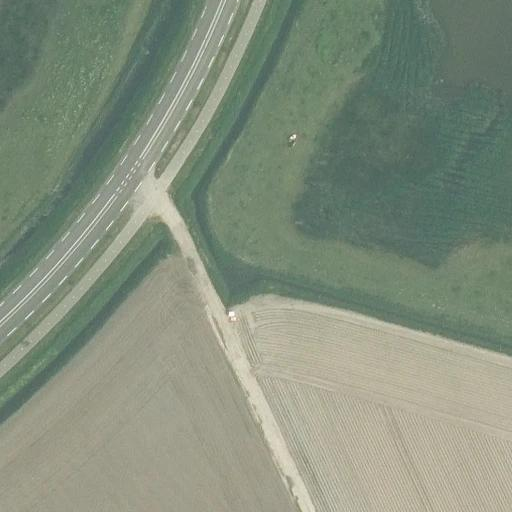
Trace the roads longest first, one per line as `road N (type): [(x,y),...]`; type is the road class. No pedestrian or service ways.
road 1 (secondary): [(0,324),(131,173),(219,0)]
road 2 (track): [(308,511),(178,230),(131,173)]
